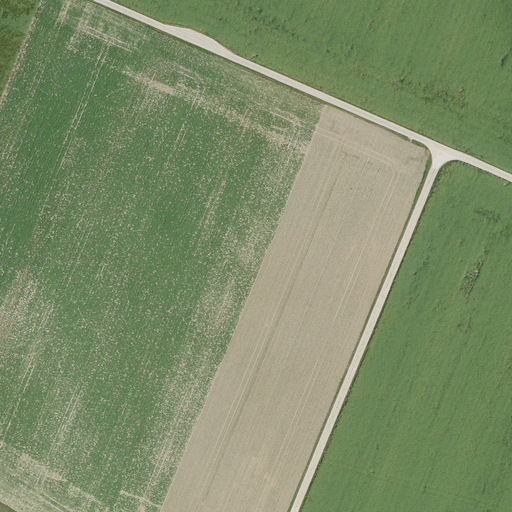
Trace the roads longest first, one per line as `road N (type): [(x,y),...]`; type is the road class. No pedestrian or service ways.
road 1 (track): [(511,180),(97,0)]
road 2 (track): [(442,151),(295,511)]
